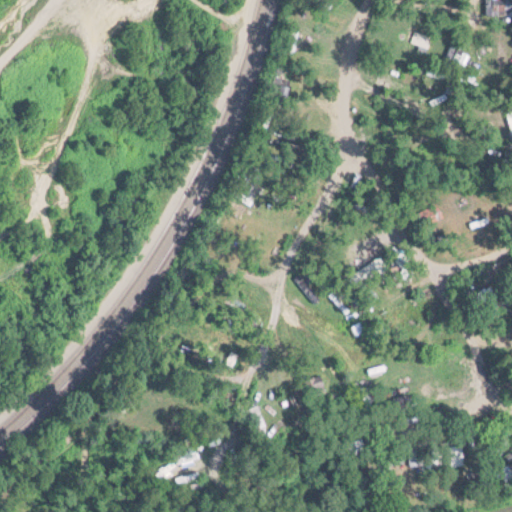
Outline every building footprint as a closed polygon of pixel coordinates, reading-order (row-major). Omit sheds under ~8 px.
[(511,0),(485,0),(486,13),(511,12),(511,0)] [(410,45),(427,51),(432,37),(415,31),(410,45)] [(147,47),(158,46),(157,32),(146,33),(147,47)] [(328,389),(319,372),(303,379),(311,397),(328,389)] [(413,411),(411,395),(393,397),(395,413),(413,411)] [(175,480),(196,480),(196,468),(175,468),(175,480)]
